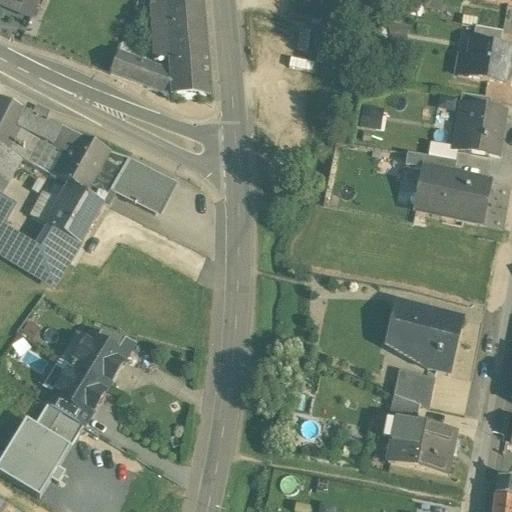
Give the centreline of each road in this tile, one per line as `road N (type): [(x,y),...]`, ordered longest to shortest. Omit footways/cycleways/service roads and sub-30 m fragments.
road 1 (tertiary): [(204,511),(228,349),(232,156)]
road 2 (residential): [(232,156),(194,156),(0,56)]
road 3 (residential): [(511,284),(477,511)]
road 4 (tertiary): [(232,156),(222,0)]
